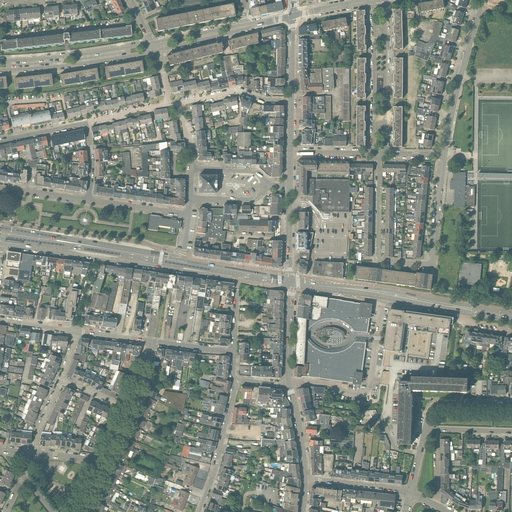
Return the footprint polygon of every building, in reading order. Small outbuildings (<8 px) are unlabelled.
[(92,0),(88,2),(93,11),(98,8),(100,12),(104,10),(101,4),(97,6),(93,0),(92,0)] [(113,9),(121,5),(118,0),(110,4),(113,9)] [(260,16),(267,14),(265,6),(264,0),(256,0),(258,5),(260,16)] [(273,4),(275,13),(283,11),(283,10),(284,9),(284,0),(275,0),(276,4),(273,4)] [(431,2),(432,11),(444,9),(444,6),(444,4),(443,0),(431,2)] [(467,2),(460,0),(458,6),(465,9),(467,2)] [(252,18),(260,16),(258,5),(255,6),(254,1),(251,2),(250,1),(249,15),(251,16),(252,18)] [(87,13),(93,11),(88,2),(83,5),(86,12),(87,12),(87,13)] [(157,11),(162,9),(160,6),(158,8),(155,2),(152,4),(145,7),(148,13),(156,9),(157,11)] [(420,13),(432,11),(431,2),(419,5),(420,9),(419,9),(420,11),(420,13)] [(267,14),(275,13),(273,4),(265,6),(267,14)] [(117,14),(124,11),(121,5),(113,9),(107,12),(108,14),(111,13),(115,11),(117,14)] [(235,17),(234,14),(233,5),(217,8),(220,20),(235,17)] [(204,23),(220,20),(217,8),(202,11),(204,23)] [(403,40),(402,30),(402,20),(402,10),(398,10),(396,10),(393,10),(393,15),(394,15),(394,20),(394,26),(393,26),(393,30),(394,34),(395,34),(395,40),(395,46),(394,46),(394,50),(398,50),(399,50),(403,50),(403,40)] [(189,26),(204,23),(202,11),(186,14),(189,26)] [(357,21),(357,31),(357,41),(357,51),(359,51),(359,53),(361,53),(361,51),(363,51),(366,51),(366,47),(365,47),(365,41),(365,35),(366,35),(366,31),(366,27),(365,27),(364,21),(364,16),(365,16),(365,11),(362,11),(360,11),(356,11),(357,21)] [(453,17),(462,20),(464,14),(456,11),(455,11),(453,17)] [(3,18),(1,18),(1,22),(7,22),(14,22),(13,12),(6,12),(7,13),(4,13),(3,18)] [(173,29),(189,26),(186,14),(171,17),(173,29)] [(158,32),(173,29),(171,17),(155,20),(158,32)] [(462,20),(453,17),(451,23),(452,23),(452,24),(460,26),(462,20)] [(334,21),(335,29),(348,27),(347,25),(347,23),(346,19),(334,21)] [(324,32),(335,29),(334,21),(322,23),(323,27),(323,29),(324,32)] [(305,36),(312,36),(319,35),(319,36),(321,36),(319,24),(316,25),(311,26),(304,27),(299,27),(299,36),(305,36)] [(446,34),(457,37),(459,31),(451,28),(450,28),(451,26),(448,25),(446,24),(445,29),(447,29),(446,34)] [(6,41),(5,40),(0,40),(0,41),(0,44),(1,51),(64,44),(64,43),(68,43),(132,36),(131,29),(131,26),(126,27),(126,28),(100,31),(100,30),(98,31),(68,34),(63,35),(17,40),(15,40),(6,41)] [(264,40),(285,41),(285,31),(280,27),(262,31),(264,40)] [(285,49),(285,41),(264,40),(262,31),(261,32),(264,45),(264,48),(277,49),(285,49)] [(232,50),(250,46),(259,44),(258,39),(257,33),(230,40),(231,40),(228,41),(229,46),(230,46),(232,50)] [(447,40),(447,41),(455,43),(457,37),(446,34),(445,40),(437,37),(437,38),(436,40),(440,42),(445,43),(446,40),(447,40)] [(307,50),(307,40),(299,40),(299,50),(299,69),(300,76),(307,74),(307,68),(308,68),(308,62),(308,56),(307,50)] [(204,57),(213,55),(223,53),(222,49),(223,48),(223,47),(222,47),(221,43),(221,44),(217,45),(216,42),(216,44),(202,47),(204,57)] [(441,51),(452,54),(453,48),(446,46),(445,45),(445,43),(440,42),(439,44),(443,45),(441,51)] [(425,44),(423,49),(431,52),(434,45),(428,43),(425,44)] [(430,56),(431,52),(423,49),(420,48),(417,47),(416,46),(416,53),(415,57),(428,62),(429,57),(430,56)] [(187,62),(204,57),(202,47),(184,51),(187,62)] [(285,49),(277,49),(276,72),(272,71),(270,76),(284,77),(284,67),(285,61),(285,49)] [(169,66),(187,62),(184,51),(171,55),(171,54),(170,54),(171,56),(166,57),(167,61),(166,61),(166,62),(168,62),(169,66)] [(435,56),(434,57),(434,59),(435,59),(440,60),(441,58),(442,58),(442,59),(450,61),(452,54),(441,51),(440,57),(435,56)] [(242,77),(247,77),(247,71),(243,70),(243,66),(239,66),(237,55),(229,56),(235,86),(242,85),(242,77)] [(229,87),(235,86),(229,56),(223,57),(223,58),(222,58),(222,59),(223,59),(224,63),(229,87)] [(365,94),(365,89),(365,83),(366,83),(366,79),(366,75),(365,75),(365,69),(365,63),(366,63),(366,59),(363,59),(361,59),(357,59),(357,69),(357,79),(357,89),(357,99),(361,99),(362,99),(366,99),(366,95),(365,94)] [(395,83),(395,89),(395,94),(394,94),(394,99),(397,99),(399,99),(402,99),(403,89),(403,79),(403,69),(403,59),(399,59),(397,59),(394,59),(394,63),(395,63),(395,69),(395,75),(394,75),(394,79),(394,83),(395,83)] [(437,69),(438,69),(447,71),(449,65),(441,63),(441,64),(440,63),(440,60),(435,59),(434,62),(439,63),(437,69)] [(125,76),(135,74),(144,73),(142,61),(123,64),(125,76)] [(219,89),(229,87),(224,63),(219,64),(222,77),(217,78),(217,79),(219,89)] [(106,79),(125,76),(123,64),(105,67),(106,79)] [(323,90),(334,89),(333,74),(333,68),(321,69),(309,70),(309,74),(307,74),(300,76),(301,80),(303,91),(312,91),(323,91),(323,90)] [(80,83),(90,82),(99,80),(97,69),(78,72),(80,83)] [(438,78),(438,76),(445,78),(447,71),(438,69),(437,75),(431,74),(430,77),(431,77),(437,78),(438,78)] [(62,86),(80,83),(78,72),(60,75),(62,86)] [(34,88),(53,86),(51,74),(33,76),(34,88)] [(15,90),(34,88),(33,76),(14,79),(15,90)] [(212,76),(210,76),(209,76),(211,83),(210,83),(212,91),(219,89),(217,79),(213,80),(212,76)] [(151,85),(159,83),(157,77),(149,78),(151,85)] [(242,86),(244,86),(245,87),(246,87),(247,86),(248,86),(248,81),(251,81),(251,87),(254,87),(254,78),(247,77),(242,77),(242,85),(242,86)] [(437,78),(431,77),(430,80),(432,80),(431,86),(443,89),(444,83),(436,81),(437,78)] [(262,87),(262,86),(262,78),(254,78),(254,87),(254,90),(262,90),(262,87)] [(269,87),(283,88),(283,85),(284,85),(284,80),(276,79),(276,78),(267,78),(267,86),(262,86),(262,87),(266,87),(269,87)] [(177,92),(184,90),(183,84),(182,81),(175,82),(177,92)] [(190,90),(197,89),(196,84),(195,81),(189,82),(190,90)] [(202,82),(204,90),(210,89),(209,81),(202,82)] [(171,93),(177,92),(175,82),(169,84),(171,93)] [(426,91),(425,94),(431,96),(431,93),(441,95),(443,89),(431,86),(430,90),(427,89),(427,91),(426,91)] [(151,98),(157,97),(160,96),(159,90),(160,90),(160,89),(152,91),(149,92),(151,98)] [(144,101),(144,100),(143,96),(143,93),(136,95),(138,103),(144,101)] [(132,104),(138,103),(136,95),(129,96),(130,97),(131,105),(132,105),(132,104)] [(125,106),(124,98),(124,97),(117,98),(117,100),(119,108),(119,106),(125,105),(125,107),(125,106)] [(231,107),(238,106),(236,97),(229,99),(231,107)] [(241,110),(241,118),(245,118),(252,102),(238,97),(241,110)] [(303,106),(322,105),(322,97),(312,97),(303,98),(303,106)] [(430,104),(439,106),(440,100),(429,97),(428,101),(431,102),(430,104)] [(112,109),(119,108),(117,100),(110,101),(112,109)] [(225,110),(225,108),(223,100),(223,102),(217,104),(219,112),(225,110)] [(106,110),(105,102),(105,101),(98,103),(99,109),(99,111),(106,110)] [(261,118),(262,112),(263,106),(252,102),(245,118),(241,118),(240,126),(243,126),(243,128),(246,128),(246,126),(247,126),(248,118),(261,118)] [(87,112),(93,111),(91,103),(85,104),(85,106),(87,112)] [(210,105),(211,108),(212,110),(212,113),(213,113),(219,112),(217,104),(210,105)] [(431,114),(431,111),(437,113),(439,106),(430,104),(428,104),(427,109),(423,108),(422,110),(422,112),(424,113),(431,114)] [(312,114),(325,114),(325,112),(324,109),(325,106),(325,105),(322,105),(303,106),(303,114),(312,114)] [(87,113),(87,112),(85,106),(79,107),(79,108),(81,115),(87,113)] [(357,127),(357,137),(356,147),(360,147),(362,147),(365,147),(365,142),(364,142),(364,137),(364,131),(366,131),(366,127),(366,123),(365,123),(365,117),(365,111),(366,111),(366,107),(362,107),(361,107),(357,107),(357,117),(357,127)] [(402,138),(402,127),(402,118),(402,107),(399,107),(397,107),(393,107),(393,112),(395,112),(394,118),(394,123),(393,123),(393,127),(393,131),(394,132),(394,137),(394,143),(393,143),(393,147),(396,147),(396,148),(398,148),(398,147),(402,147),(402,138)] [(81,116),(81,115),(79,108),(72,109),(74,117),(81,116)] [(68,119),(74,117),(72,109),(66,110),(68,119)] [(170,115),(168,115),(167,109),(160,110),(162,119),(169,118),(168,118),(172,118),(171,116),(170,115)] [(155,121),(162,119),(160,110),(154,111),(155,121)] [(52,124),(50,116),(49,111),(28,115),(28,114),(11,118),(13,130),(17,129),(22,128),(26,127),(30,126),(34,125),(34,127),(34,126),(39,125),(43,125),(43,124),(47,124),(51,123),(51,124),(52,124)] [(57,114),(58,122),(65,121),(63,113),(57,114)] [(145,124),(152,123),(150,115),(144,116),(145,124)] [(423,122),(435,124),(436,118),(427,116),(427,117),(425,116),(423,122)] [(0,117),(0,119),(2,130),(9,129),(7,120),(3,121),(2,117),(0,117)] [(416,127),(416,130),(422,131),(423,128),(425,129),(434,131),(435,124),(423,122),(423,126),(419,125),(418,127),(416,127)] [(114,133),(114,132),(112,124),(112,125),(106,127),(106,125),(105,125),(107,133),(107,135),(114,133)] [(101,135),(107,133),(105,125),(99,127),(101,136),(101,135)] [(93,138),(101,136),(99,127),(91,129),(93,138)] [(303,138),(314,138),(315,138),(315,133),(317,133),(321,133),(321,129),(317,129),(315,129),(315,130),(310,130),(310,131),(303,130),(303,138)] [(196,141),(211,140),(210,136),(210,130),(205,131),(203,131),(196,132),(196,137),(196,141)] [(340,146),(346,147),(346,144),(349,144),(349,138),(347,138),(347,137),(346,137),(346,135),(343,135),(343,131),(340,131),(340,146)] [(243,165),(249,165),(251,165),(252,153),(256,153),(256,146),(250,146),(250,144),(250,139),(251,133),(243,133),(238,133),(237,134),(237,137),(237,138),(237,147),(237,148),(237,165),(243,165)] [(40,138),(42,150),(48,149),(48,145),(46,137),(40,138)] [(39,159),(44,158),(43,156),(42,150),(40,138),(33,140),(34,147),(38,146),(39,149),(40,149),(40,152),(36,153),(37,160),(39,159)] [(417,139),(415,139),(415,148),(418,148),(419,143),(423,144),(423,147),(431,148),(432,142),(424,141),(421,140),(417,139)] [(37,160),(36,153),(34,147),(33,140),(28,141),(23,142),(25,152),(27,162),(32,161),(37,160)] [(176,141),(176,151),(183,151),(184,150),(184,140),(180,141),(176,141)] [(172,142),(158,144),(158,152),(168,151),(176,151),(176,141),(172,142)] [(21,152),(25,152),(23,142),(16,143),(17,153),(21,152)] [(149,152),(156,152),(155,144),(149,145),(141,146),(141,154),(142,171),(137,170),(137,176),(148,178),(148,174),(148,172),(148,167),(147,166),(147,152),(149,152)] [(7,154),(11,154),(10,145),(3,146),(5,158),(8,157),(7,154)] [(224,165),(230,165),(231,155),(230,155),(227,155),(227,149),(227,147),(224,147),(224,149),(222,149),(222,155),(222,159),(224,159),(224,165)] [(95,163),(108,162),(107,158),(107,155),(107,149),(104,149),(96,150),(94,150),(95,156),(95,160),(95,163)] [(36,168),(36,165),(39,165),(39,159),(37,160),(32,161),(27,162),(27,164),(28,164),(28,168),(36,168)] [(107,167),(108,165),(115,164),(115,161),(108,162),(95,163),(95,166),(95,170),(103,170),(103,167),(107,167)] [(315,180),(315,172),(315,161),(297,161),(297,192),(301,196),(307,196),(307,179),(315,180)] [(317,162),(315,161),(315,172),(350,172),(350,165),(350,162),(317,162)] [(12,183),(19,184),(20,174),(17,174),(18,164),(15,163),(13,174),(12,183)] [(36,186),(42,187),(45,166),(45,165),(39,165),(36,165),(36,168),(35,185),(36,186)] [(259,168),(267,175),(268,177),(280,178),(282,175),(282,165),(270,165),(268,165),(262,165),(259,165),(259,168)] [(42,187),(49,188),(51,174),(48,174),(49,166),(45,166),(42,187)] [(5,182),(12,183),(13,174),(11,173),(11,170),(7,169),(6,173),(5,182)] [(28,170),(26,169),(23,169),(23,171),(21,170),(20,174),(19,184),(23,185),(26,185),(27,183),(28,170)] [(95,177),(99,177),(101,177),(111,178),(111,175),(106,175),(103,175),(103,170),(95,170),(95,177)] [(160,172),(152,172),(153,174),(153,175),(157,175),(157,177),(158,177),(158,178),(160,178),(160,180),(165,180),(169,179),(169,172),(160,172)] [(453,207),(465,207),(465,173),(454,173),(453,181),(451,181),(451,190),(455,190),(455,203),(453,203),(453,207)] [(56,189),(63,190),(65,181),(60,180),(61,175),(58,174),(57,180),(56,189)] [(63,190),(71,191),(73,176),(69,175),(69,177),(69,182),(65,181),(63,190)] [(216,194),(216,186),(216,176),(199,176),(198,194),(216,194)] [(349,213),(349,210),(349,193),(350,188),(350,180),(315,180),(307,179),(307,196),(307,198),(320,212),(349,213)] [(134,200),(141,201),(143,186),(143,184),(140,184),(139,192),(135,192),(134,200)] [(169,205),(170,194),(170,193),(169,193),(167,193),(167,189),(167,187),(171,188),(171,185),(164,184),(163,197),(162,204),(169,205)] [(155,203),(162,204),(163,197),(162,196),(162,195),(159,195),(159,192),(156,191),(156,192),(155,203)] [(175,195),(174,206),(182,207),(184,206),(184,196),(175,195)] [(274,204),(281,204),(281,197),(280,195),(271,195),(271,203),(274,203),(274,204)] [(223,220),(230,221),(230,220),(230,215),(231,205),(224,205),(223,209),(223,214),(223,219),(223,220)] [(235,226),(236,220),(237,214),(236,214),(237,206),(231,205),(230,215),(233,215),(233,221),(230,220),(230,221),(229,225),(230,225),(235,226)] [(241,214),(250,215),(250,206),(241,206),(241,214)] [(281,216),(281,211),(270,210),(270,207),(260,207),(260,215),(280,216),(281,216)] [(198,216),(210,218),(211,209),(200,209),(199,209),(198,216)] [(223,219),(223,214),(223,209),(211,209),(210,218),(223,219)] [(299,224),(309,224),(309,213),(299,213),(299,224)] [(175,228),(180,229),(181,222),(175,221),(176,219),(171,218),(172,219),(172,220),(159,218),(160,216),(150,215),(148,230),(158,231),(159,225),(171,227),(169,233),(168,233),(175,234),(175,233),(175,228)] [(197,224),(222,226),(223,225),(223,220),(223,219),(210,218),(198,216),(198,221),(197,224)] [(239,220),(236,220),(236,231),(239,231),(239,232),(274,233),(275,222),(268,221),(268,219),(261,219),(261,221),(249,221),(249,216),(239,216),(239,220)] [(222,240),(224,240),(226,232),(222,231),(222,226),(197,224),(196,236),(200,237),(206,238),(222,240)] [(309,253),(310,253),(314,233),(311,233),(311,230),(308,230),(301,230),(301,233),(296,233),(296,251),(299,251),(299,253),(305,253),(309,253)] [(195,257),(198,257),(203,258),(204,246),(203,246),(202,247),(200,247),(201,241),(195,240),(193,250),(193,255),(194,257),(195,257)] [(224,240),(222,240),(220,252),(219,260),(225,261),(231,262),(232,253),(231,253),(230,253),(231,245),(228,245),(224,244),(224,240)] [(258,240),(253,240),(251,248),(251,253),(249,265),(254,266),(258,240)] [(254,266),(260,266),(263,247),(261,246),(261,240),(258,240),(254,266)] [(268,249),(281,250),(282,241),(269,241),(268,248),(268,249)] [(244,264),(245,252),(246,247),(246,246),(239,246),(238,250),(237,263),(244,264)] [(272,255),(267,254),(268,249),(268,248),(263,247),(260,266),(265,267),(271,268),(272,258),(272,255)] [(272,258),(281,259),(281,250),(268,249),(267,254),(272,255),(272,258)] [(13,282),(17,282),(21,254),(7,252),(4,280),(13,281),(13,282)] [(309,262),(309,260),(310,253),(309,253),(305,253),(304,261),(299,260),(299,265),(308,266),(309,262)] [(17,282),(19,282),(19,281),(29,283),(30,276),(34,277),(34,273),(31,272),(32,266),(41,267),(43,257),(21,254),(17,282)] [(49,278),(50,271),(52,258),(43,257),(41,267),(40,277),(49,278)] [(281,267),(281,264),(281,259),(272,258),(271,268),(278,269),(281,267)] [(59,270),(64,270),(66,260),(58,259),(56,271),(56,272),(59,272),(59,270)] [(70,274),(70,273),(72,261),(66,260),(64,270),(64,272),(63,279),(69,280),(73,280),(74,275),(70,274)] [(80,276),(81,271),(83,263),(72,261),(70,273),(79,275),(79,276),(80,276)] [(320,276),(337,279),(340,263),(315,262),(314,268),(313,274),(316,274),(316,275),(317,275),(320,276)] [(81,271),(87,271),(89,264),(83,263),(81,271)] [(460,284),(480,286),(482,265),(462,263),(460,284)] [(306,275),(307,269),(308,266),(299,265),(298,272),(300,274),(306,275)] [(114,274),(113,278),(119,279),(119,284),(123,285),(126,269),(120,268),(115,267),(114,274)] [(355,279),(415,287),(415,288),(431,290),(433,275),(417,273),(416,276),(357,268),(355,279)] [(132,270),(126,269),(123,285),(120,304),(127,306),(128,299),(132,270)] [(142,271),(132,270),(130,281),(129,292),(139,294),(140,283),(142,271)] [(146,280),(149,281),(150,272),(142,271),(140,283),(146,284),(146,280)] [(151,308),(156,273),(150,272),(149,281),(146,299),(146,304),(145,314),(150,315),(151,308)] [(158,309),(160,295),(163,274),(156,273),(151,308),(158,309)] [(165,296),(166,290),(169,275),(163,274),(160,295),(165,296)] [(169,289),(172,289),(173,285),(174,285),(175,276),(169,275),(166,290),(169,290),(169,289)] [(182,296),(185,277),(179,277),(176,292),(174,301),(181,302),(181,297),(182,296)] [(190,297),(190,296),(192,278),(185,277),(182,296),(190,297)] [(200,279),(192,278),(190,296),(190,297),(189,301),(191,302),(191,304),(193,304),(194,302),(197,302),(198,292),(200,279)] [(202,312),(204,300),(207,280),(200,279),(198,292),(197,302),(195,315),(198,316),(199,312),(202,312)] [(93,292),(99,293),(102,282),(96,281),(93,292)] [(218,307),(220,296),(221,282),(217,282),(214,299),(213,306),(218,307)] [(223,296),(226,297),(228,283),(221,282),(220,296),(223,297),(223,296)] [(225,305),(231,306),(232,300),(233,290),(234,284),(228,283),(226,297),(225,305)] [(41,296),(51,297),(52,285),(48,285),(48,287),(47,287),(41,296)] [(77,290),(72,289),(67,297),(67,299),(66,309),(66,311),(64,322),(71,323),(81,291),(77,290)] [(275,301),(283,301),(284,294),(282,292),(269,290),(269,297),(276,298),(275,301)] [(99,293),(93,292),(89,307),(91,308),(105,312),(105,311),(106,308),(106,305),(107,303),(108,300),(108,297),(109,295),(99,293)] [(333,319),(336,320),(338,320),(339,321),(342,322),(345,323),(347,325),(350,327),(352,329),(353,331),(354,332),(356,332),(357,332),(360,333),(367,333),(368,333),(369,319),(372,306),(370,305),(364,304),(353,303),(354,303),(342,301),(336,300),(329,299),(328,309),(327,309),(328,298),(312,296),(302,295),(300,296),(298,307),(297,319),(296,330),(297,330),(302,330),(308,331),(310,329),(312,327),(313,326),(314,325),(318,323),(320,321),(323,320),(326,320),(330,319),(333,319)] [(0,309),(13,312),(14,306),(8,305),(9,298),(0,296),(0,300),(6,301),(5,306),(0,305),(0,309)] [(140,303),(137,302),(132,331),(139,332),(144,304),(144,300),(138,299),(138,301),(141,301),(140,303)] [(57,321),(59,311),(56,310),(57,308),(54,308),(55,302),(51,301),(49,320),(57,321)] [(267,314),(283,314),(283,306),(267,304),(263,303),(263,309),(253,308),(253,310),(258,311),(258,312),(267,312),(267,314)] [(127,306),(120,304),(118,314),(125,315),(127,306)] [(37,318),(45,319),(45,313),(48,313),(49,306),(44,305),(44,309),(38,308),(37,318)] [(16,306),(14,306),(13,312),(0,309),(0,314),(14,317),(14,310),(15,310),(16,306)] [(15,317),(23,318),(25,308),(16,306),(15,310),(15,317)] [(23,318),(32,319),(33,310),(32,310),(32,309),(25,308),(23,318)] [(64,322),(66,311),(59,310),(59,311),(57,321),(64,322)] [(404,324),(450,330),(450,325),(453,325),(454,318),(389,310),(383,350),(400,353),(404,324)] [(218,322),(219,322),(230,324),(231,316),(208,313),(207,319),(217,321),(216,321),(219,321),(218,322)] [(103,317),(101,327),(115,328),(117,319),(103,317)] [(268,329),(282,329),(282,325),(282,320),(268,320),(268,324),(268,329)] [(13,334),(6,333),(7,326),(0,325),(0,335),(12,337),(13,334)] [(214,333),(229,335),(229,329),(214,327),(210,326),(210,333),(214,333)] [(25,335),(29,335),(30,330),(20,329),(19,338),(24,339),(25,335)] [(468,342),(471,342),(472,333),(466,332),(466,336),(464,336),(463,344),(465,345),(466,342),(467,342),(468,342)] [(29,344),(27,351),(32,352),(33,350),(32,350),(33,345),(34,344),(39,344),(39,342),(40,342),(41,334),(31,333),(30,340),(29,344)] [(219,340),(219,345),(219,346),(227,346),(229,345),(230,335),(229,335),(214,333),(214,339),(219,340)] [(472,344),(477,344),(478,334),(472,333),(471,342),(470,345),(472,345),(472,344)] [(0,345),(9,346),(13,347),(14,337),(12,337),(0,335),(0,345)] [(42,345),(51,346),(52,337),(52,336),(43,335),(42,345)] [(499,350),(502,350),(503,341),(501,341),(502,337),(496,336),(495,345),(494,349),(495,349),(495,352),(499,352),(499,350)] [(511,361),(511,355),(507,355),(507,351),(511,351),(511,338),(505,338),(503,355),(500,373),(509,370),(510,366),(511,361)] [(88,348),(92,348),(93,340),(81,339),(79,340),(78,343),(88,344),(88,348)] [(239,348),(254,349),(254,346),(251,345),(251,343),(249,343),(249,340),(242,339),(242,343),(240,343),(239,348)] [(345,350),(343,351),(341,352),(338,353),(336,353),(333,353),(332,353),(330,353),(328,353),(326,353),(324,352),(323,352),(321,351),(319,350),(317,349),(313,347),(309,343),(308,341),(296,340),(295,352),(295,364),(294,377),(301,378),(303,377),(312,377),(320,378),(320,379),(321,379),(334,381),(342,382),(349,383),(354,384),(360,384),(364,357),(366,343),(355,342),(355,343),(353,344),(353,345),(352,345),(350,347),(348,348),(346,349),(345,350)] [(106,354),(111,355),(113,343),(105,342),(104,349),(103,349),(103,352),(102,357),(105,358),(106,354)] [(86,351),(87,351),(87,347),(88,348),(88,344),(78,343),(77,346),(84,347),(84,349),(86,350),(86,351)] [(113,370),(117,371),(118,363),(121,344),(113,343),(111,355),(109,369),(111,370),(113,370)] [(121,344),(118,363),(123,363),(124,360),(125,360),(127,345),(121,344)] [(129,354),(132,355),(133,346),(127,345),(125,360),(125,361),(128,362),(129,354)] [(85,360),(86,355),(87,351),(86,351),(86,350),(84,349),(84,347),(77,346),(74,354),(81,354),(80,357),(74,355),(73,359),(74,359),(79,361),(84,362),(85,360)] [(132,375),(141,348),(140,347),(133,346),(132,355),(129,374),(132,375)] [(162,363),(162,359),(163,350),(157,349),(156,350),(156,353),(155,353),(154,362),(162,363)] [(170,367),(170,363),(172,351),(163,350),(162,359),(167,359),(165,375),(168,376),(169,367),(170,367)] [(0,364),(4,365),(5,363),(8,364),(10,354),(0,352),(0,364)] [(281,363),(282,355),(269,355),(260,354),(260,357),(260,360),(269,360),(268,362),(281,363)] [(49,360),(50,361),(59,364),(60,362),(60,361),(59,361),(60,359),(53,356),(51,355),(49,360)] [(217,365),(228,366),(229,358),(228,357),(219,356),(218,361),(216,360),(216,364),(217,365)] [(45,364),(48,365),(58,370),(59,367),(59,366),(58,366),(59,364),(50,361),(49,363),(46,362),(45,364)] [(46,370),(55,374),(56,372),(57,372),(58,370),(48,365),(46,370)] [(220,377),(227,378),(228,366),(217,365),(215,376),(220,377)] [(260,378),(274,378),(275,367),(261,367),(251,367),(251,377),(260,378)] [(44,374),(54,379),(55,376),(54,375),(55,374),(46,370),(44,374)] [(73,380),(76,381),(80,371),(75,370),(75,371),(74,373),(73,375),(71,378),(73,379),(73,380)] [(79,382),(81,382),(85,373),(80,371),(76,381),(79,383),(79,382)] [(390,371),(382,371),(381,378),(380,384),(388,385),(390,371)] [(117,377),(127,381),(128,378),(127,378),(128,376),(119,372),(117,377)] [(0,384),(8,386),(9,381),(6,381),(7,375),(0,373),(0,384)] [(84,383),(86,384),(90,375),(85,373),(81,382),(84,384),(84,383)] [(42,379),(51,383),(52,381),(53,381),(54,379),(44,374),(42,379)] [(87,385),(90,387),(94,378),(95,377),(90,375),(86,384),(88,384),(87,385)] [(115,381),(124,385),(125,384),(126,384),(127,381),(117,377),(115,381)] [(213,391),(227,394),(228,394),(231,382),(226,381),(227,378),(220,377),(219,379),(216,378),(215,383),(221,384),(220,388),(211,386),(210,390),(213,391)] [(411,439),(412,409),(413,395),(411,395),(411,391),(413,391),(467,393),(468,379),(413,377),(413,382),(399,381),(397,445),(411,445),(411,439)] [(41,378),(39,383),(48,387),(49,386),(50,385),(51,383),(42,379),(41,378)] [(92,388),(95,390),(99,380),(94,378),(90,387),(92,387),(92,388)] [(506,385),(508,385),(508,378),(506,378),(505,378),(504,384),(498,384),(498,395),(505,395),(506,386),(506,385)] [(199,386),(209,388),(210,382),(200,379),(199,386)] [(98,390),(100,391),(104,382),(99,380),(95,390),(98,391),(98,390)] [(491,395),(498,395),(498,384),(498,386),(495,386),(495,385),(492,385),(492,380),(488,380),(488,388),(491,388),(491,395)] [(113,386),(123,390),(124,387),(123,387),(124,385),(115,381),(113,386)] [(122,393),(123,390),(113,386),(110,385),(108,389),(108,390),(111,391),(114,392),(116,393),(120,395),(121,393),(122,393)] [(36,391),(46,396),(47,394),(47,393),(47,392),(48,391),(38,387),(36,391)] [(62,392),(71,396),(72,397),(75,391),(66,387),(65,389),(64,389),(62,392)] [(243,404),(250,405),(251,388),(242,387),(240,388),(240,392),(245,392),(244,399),(244,401),(243,401),(243,404)] [(315,394),(325,395),(325,388),(310,387),(310,388),(308,389),(308,388),(304,389),(304,388),(298,389),(300,397),(314,394),(315,394)] [(272,408),(272,399),(269,399),(269,389),(258,389),(255,388),(251,388),(250,405),(249,406),(255,407),(255,408),(272,408)] [(269,399),(272,399),(272,408),(273,408),(280,409),(289,410),(289,409),(288,409),(288,404),(285,404),(285,400),(283,400),(283,395),(281,395),(281,390),(278,390),(273,390),(269,389),(269,399)] [(147,396),(154,399),(159,401),(160,399),(159,398),(158,397),(158,398),(157,397),(156,396),(157,393),(150,390),(147,396)] [(38,398),(42,400),(43,400),(44,399),(45,399),(45,398),(46,396),(36,391),(34,396),(39,398),(38,398)] [(181,414),(182,414),(187,395),(182,394),(164,391),(162,395),(168,397),(166,400),(165,404),(181,412),(181,414)] [(216,401),(209,399),(208,402),(225,406),(226,400),(227,397),(227,394),(213,391),(213,394),(217,395),(217,398),(216,401)] [(42,401),(42,400),(38,398),(39,398),(34,396),(31,394),(29,399),(31,400),(41,405),(42,403),(42,402),(42,401)] [(302,403),(317,401),(317,400),(315,400),(314,394),(300,397),(301,400),(302,403)] [(58,401),(67,405),(70,400),(60,396),(58,399),(59,400),(58,401)] [(29,405),(38,409),(39,408),(40,408),(40,407),(41,405),(31,400),(29,405)] [(55,405),(65,410),(67,405),(58,401),(58,403),(57,402),(55,405)] [(87,410),(92,413),(96,402),(93,401),(93,402),(91,401),(87,410)] [(223,415),(224,408),(225,406),(208,402),(202,401),(202,405),(211,407),(211,406),(214,407),(213,412),(223,415)] [(304,410),(315,408),(318,407),(317,401),(302,403),(303,410),(304,410)] [(92,413),(96,415),(100,405),(99,405),(99,404),(96,402),(92,413)] [(33,412),(37,414),(38,412),(38,411),(38,409),(29,405),(27,410),(28,411),(32,412),(33,412)] [(54,411),(63,415),(65,410),(55,405),(54,409),(55,409),(54,411)] [(96,415),(101,417),(105,406),(102,405),(102,406),(100,405),(96,415)] [(101,417),(105,419),(109,409),(108,409),(108,408),(105,406),(101,417)] [(247,416),(248,416),(249,409),(246,409),(246,408),(239,408),(239,414),(239,415),(244,415),(244,416),(247,416)] [(109,409),(105,419),(110,422),(114,413),(112,412),(113,411),(109,409)] [(26,415),(36,419),(37,417),(37,416),(37,414),(33,412),(32,412),(28,411),(26,415)] [(307,427),(326,429),(330,429),(331,425),(329,425),(330,416),(329,416),(319,414),(305,417),(307,427)] [(27,421),(29,422),(33,424),(34,422),(35,422),(36,419),(26,415),(24,420),(27,421)] [(202,419),(221,424),(222,419),(203,415),(202,419)] [(138,417),(130,435),(139,439),(140,437),(142,438),(143,435),(139,433),(142,426),(144,427),(147,421),(138,417)] [(282,426),(291,425),(290,419),(276,418),(270,418),(270,419),(271,423),(276,422),(276,424),(281,423),(282,426)] [(221,424),(202,419),(201,419),(200,421),(205,422),(204,424),(220,428),(221,424)] [(176,432),(183,433),(185,425),(178,424),(176,432)] [(105,432),(104,431),(101,430),(97,428),(96,427),(94,432),(104,437),(105,434),(104,433),(105,432)] [(307,437),(314,437),(314,436),(317,436),(321,436),(321,432),(323,432),(326,432),(326,429),(307,427),(306,433),(307,433),(307,437)] [(275,440),(283,440),(294,439),(292,429),(283,431),(275,432),(275,440)] [(201,438),(216,441),(219,432),(212,430),(210,435),(202,433),(201,438)] [(102,440),(104,437),(94,432),(92,437),(101,441),(101,439),(102,440)] [(89,442),(99,446),(101,443),(100,443),(101,441),(92,437),(89,436),(87,440),(90,441),(89,442)] [(126,438),(121,456),(128,458),(130,451),(135,452),(136,449),(133,448),(134,445),(139,446),(140,442),(126,438)] [(215,447),(216,443),(207,440),(207,441),(197,439),(197,442),(198,443),(215,447)] [(283,440),(275,440),(266,440),(261,439),(261,447),(279,448),(280,448),(284,448),(283,442),(283,440)] [(291,452),(296,451),(295,441),(283,442),(284,448),(284,450),(291,449),(291,452)] [(339,448),(353,449),(354,441),(348,441),(348,442),(341,441),(341,443),(339,443),(330,442),(330,447),(339,448)] [(479,460),(482,461),(483,444),(480,444),(480,441),(474,441),(473,449),(473,452),(479,452),(479,460)] [(483,444),(482,461),(482,466),(485,466),(486,458),(486,453),(492,454),(492,450),(492,441),(486,441),(486,444),(483,444)] [(498,458),(501,458),(501,444),(499,444),(499,441),(492,441),(492,450),(497,450),(497,451),(498,451),(498,458)] [(88,452),(89,450),(94,453),(95,450),(96,450),(97,449),(98,449),(99,446),(89,442),(87,446),(86,446),(84,450),(88,452)] [(505,450),(510,450),(511,442),(504,442),(504,445),(501,444),(501,458),(504,458),(504,451),(505,452),(505,450)] [(196,449),(212,453),(212,451),(214,452),(215,447),(198,443),(196,449)] [(188,457),(209,463),(212,453),(196,449),(186,446),(185,448),(183,455),(185,456),(185,457),(188,457)] [(320,454),(320,447),(309,446),(310,448),(311,452),(311,454),(320,454)] [(279,457),(297,458),(296,451),(291,452),(291,449),(284,450),(284,448),(280,448),(280,450),(279,451),(279,452),(279,455),(279,457)] [(226,449),(225,455),(245,458),(247,458),(248,455),(242,454),(237,454),(237,451),(235,451),(226,449)] [(332,472),(333,464),(333,462),(334,455),(322,454),(320,454),(311,454),(311,460),(311,467),(314,467),(314,476),(322,476),(322,471),(332,472)] [(166,455),(163,466),(178,469),(181,459),(177,458),(176,461),(170,460),(171,457),(166,455)] [(223,461),(231,463),(232,459),(245,461),(245,458),(225,455),(223,461)] [(374,482),(375,473),(377,459),(373,459),(373,469),(370,468),(370,472),(368,472),(367,481),(374,482)] [(222,466),(238,470),(243,471),(244,468),(244,466),(237,465),(237,467),(235,467),(231,465),(231,463),(223,461),(222,466)] [(183,483),(192,486),(199,467),(189,463),(189,464),(185,462),(181,472),(186,474),(183,483)] [(359,480),(367,481),(368,472),(369,463),(366,463),(367,462),(362,462),(362,468),(365,468),(365,472),(360,471),(359,480)] [(124,467),(123,467),(116,464),(113,470),(120,473),(124,474),(126,469),(131,471),(132,469),(125,465),(124,467)] [(284,472),(299,475),(298,465),(292,464),(288,464),(288,465),(285,464),(284,468),(284,472)] [(3,477),(11,481),(14,475),(9,472),(10,470),(4,467),(3,469),(6,471),(3,477)] [(346,479),(350,479),(352,468),(347,467),(347,470),(345,470),(343,470),(342,479),(346,479)] [(402,485),(403,476),(399,476),(400,467),(396,467),(396,470),(396,474),(396,475),(395,484),(402,485)] [(295,480),(300,479),(299,475),(284,472),(280,471),(272,469),(271,474),(280,476),(292,478),(295,478),(295,480)] [(333,478),(342,479),(343,470),(334,469),(333,478)] [(389,475),(389,470),(382,469),(380,483),(388,483),(389,475)] [(111,475),(118,478),(120,473),(113,470),(111,475)] [(108,480),(115,483),(116,480),(118,478),(111,475),(108,480)] [(0,482),(0,485),(2,486),(3,484),(8,487),(11,481),(3,477),(0,483),(0,482)] [(285,488),(300,490),(300,488),(300,482),(300,479),(295,480),(295,478),(292,478),(292,481),(289,481),(274,477),(273,481),(286,484),(285,486),(285,488)] [(106,486),(113,489),(115,483),(108,480),(106,486)] [(452,501),(458,505),(464,494),(460,492),(462,489),(463,485),(461,484),(457,493),(452,501)] [(442,493),(446,497),(454,485),(451,485),(441,485),(441,492),(442,493)] [(452,501),(457,493),(454,492),(454,489),(454,485),(446,497),(452,501)] [(103,491),(114,496),(116,490),(113,489),(106,486),(103,491)] [(323,497),(333,499),(335,489),(318,487),(317,495),(324,496),(323,497)] [(295,511),(296,511),(298,500),(300,490),(285,488),(283,488),(282,494),(281,501),(282,501),(281,508),(283,508),(283,509),(295,511)] [(174,507),(183,511),(190,492),(180,489),(179,493),(171,490),(169,496),(174,497),(172,504),(174,505),(174,507)] [(336,502),(340,502),(341,490),(335,489),(333,499),(336,499),(336,502)] [(106,503),(108,504),(108,503),(119,508),(120,505),(113,502),(111,502),(114,496),(103,491),(101,497),(107,500),(106,503)] [(211,496),(218,498),(216,504),(220,505),(220,504),(224,505),(226,500),(222,499),(221,500),(220,499),(221,497),(227,499),(227,497),(230,498),(231,495),(228,494),(226,494),(227,494),(222,493),(213,491),(211,496)] [(458,505),(470,509),(470,499),(467,498),(469,493),(465,492),(464,494),(458,505)] [(376,500),(395,502),(395,495),(376,493),(376,500)] [(321,507),(321,503),(322,500),(316,499),(316,497),(311,496),(310,506),(317,507),(318,507),(321,507)] [(386,508),(394,510),(395,502),(376,500),(375,502),(378,502),(378,507),(386,508)] [(95,509),(101,511),(107,511),(103,510),(105,507),(98,503),(95,509)] [(207,509),(214,511),(215,511),(214,511),(218,511),(217,511),(219,506),(209,503),(207,509)]
